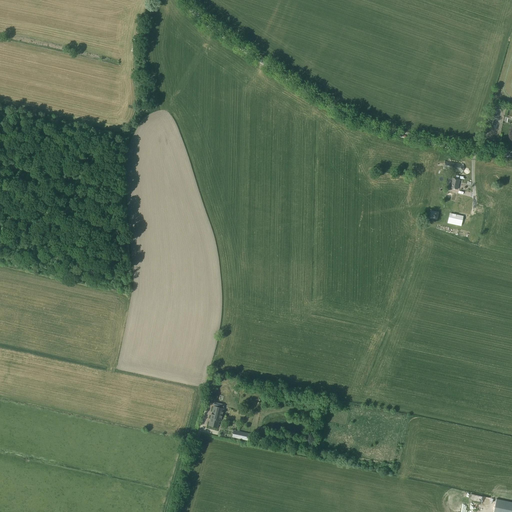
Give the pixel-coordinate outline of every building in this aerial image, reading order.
[(464,168),(463,165),(445,161),(443,169),(461,173),(463,171),(464,168)] [(460,180),(452,178),(449,188),(457,190),(460,180)] [(462,217),(449,214),(447,224),(460,226),(462,217)] [(224,409),(213,406),(208,426),(217,428),(219,422),(220,422),(224,409)] [(249,433),(237,430),(235,438),(247,441),(249,433)] [(511,511),(511,502),(496,499),(493,511),(511,511)]
